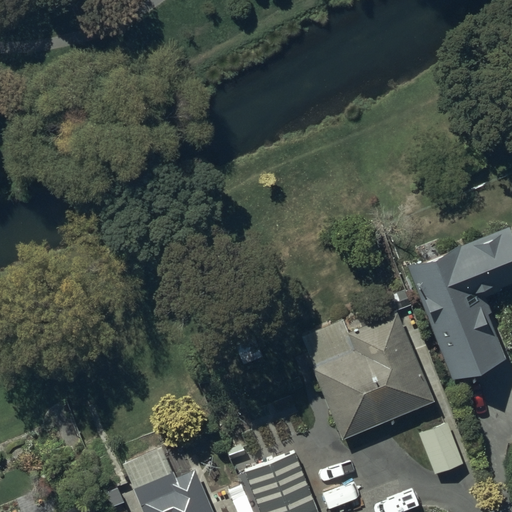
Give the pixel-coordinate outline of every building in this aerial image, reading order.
[(408,259),(451,369),(499,350),(474,288),(511,273),(511,238),(505,221),(408,259)] [(427,394),(392,308),(343,328),(338,316),(300,331),(340,429),(427,394)] [(443,419),(416,429),(432,468),(459,458),(443,419)] [(211,511),(193,469),(173,477),(159,446),(120,463),(141,511),(211,511)] [(243,465),(260,511),(315,511),(291,447),(243,465)]
